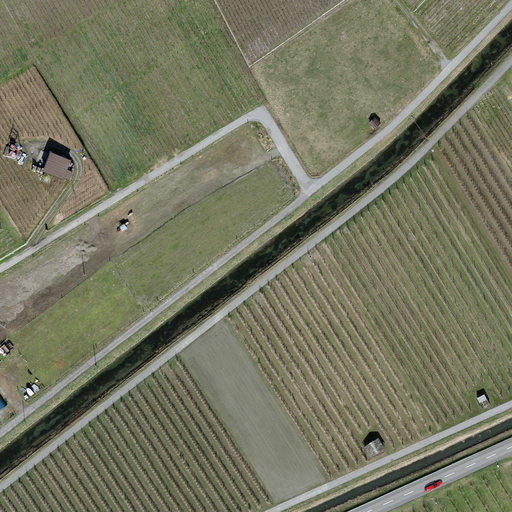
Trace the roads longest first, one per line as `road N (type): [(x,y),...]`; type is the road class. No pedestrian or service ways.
road 1 (unclassified): [(0,488),(405,168),(511,58)]
road 2 (unclassified): [(310,190),(0,432)]
road 3 (unclassified): [(310,190),(263,117),(250,115),(0,268)]
road 4 (unclassified): [(511,3),(382,132),(310,190)]
road 5 (track): [(511,402),(267,511)]
road 6 (secondary): [(368,511),(511,447)]
road 7 (track): [(35,247),(79,170),(67,150),(46,143)]
